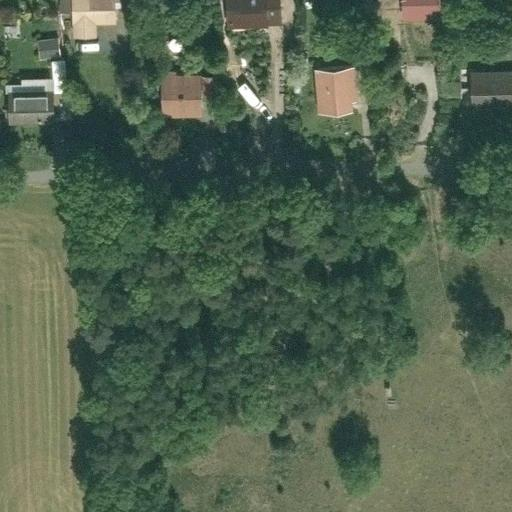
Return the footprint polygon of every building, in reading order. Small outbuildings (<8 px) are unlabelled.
[(72,0),(75,40),(118,37),(116,16),(127,16),(125,0),(72,0)] [(228,0),(231,26),(276,22),(273,0),(228,0)] [(406,0),(408,24),(445,21),(443,0),(406,0)] [(164,71),(165,114),(205,113),(204,70),(164,71)] [(325,71),(326,116),(360,115),(359,70),(325,71)] [(511,74),(474,76),(476,117),(511,115),(511,74)] [(13,86),(14,122),(63,121),(62,85),(13,86)]
